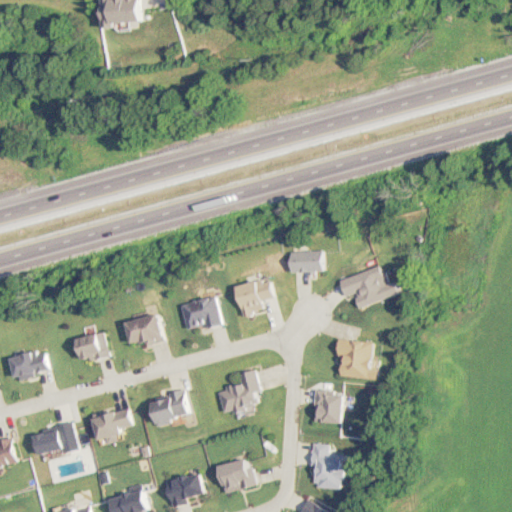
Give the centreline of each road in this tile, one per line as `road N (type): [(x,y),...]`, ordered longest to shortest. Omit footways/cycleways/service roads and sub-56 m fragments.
road 1 (motorway): [(0,259),(511,113)]
road 2 (motorway): [(511,73),(0,216)]
road 3 (residential): [(0,411),(254,340),(291,338),(298,348),(295,496),(259,511)]
